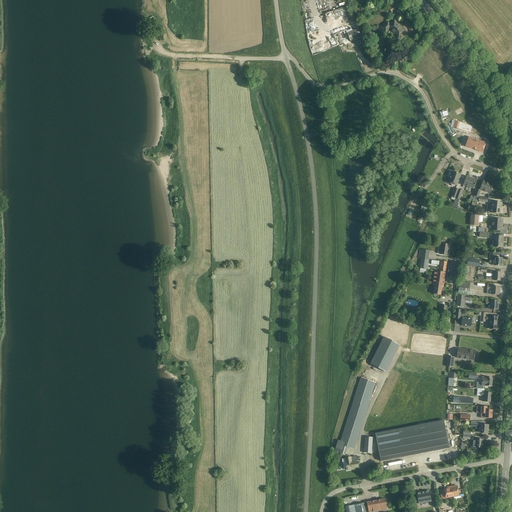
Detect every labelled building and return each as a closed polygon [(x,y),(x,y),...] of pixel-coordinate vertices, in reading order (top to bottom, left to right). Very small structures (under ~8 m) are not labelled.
[(398,6),(394,1),(387,7),(391,12),(398,6)] [(398,25),(394,20),(389,25),(387,22),(381,27),(385,32),(389,29),(397,37),(404,31),(403,31),(398,25)] [(351,41),(363,36),(360,28),(348,32),(351,41)] [(459,122),(452,120),(451,127),(457,128),(459,122)] [(486,143),(469,137),(466,146),(482,152),(486,143)] [(461,174),(452,171),(448,183),(457,186),(461,174)] [(477,180),(467,176),(463,185),(474,189),(477,180)] [(493,184),(483,181),(480,189),(490,193),(493,184)] [(452,207),(462,211),(462,210),(463,208),(457,206),(458,204),(459,200),(462,191),(459,190),(452,207)] [(420,210),(426,212),(431,200),(425,198),(420,210)] [(502,203),(492,202),(492,208),(493,208),(492,213),(501,214),(502,203)] [(479,215),(470,214),(470,225),(478,226),(479,215)] [(498,219),(493,219),(492,230),(501,231),(502,224),(503,224),(503,220),(498,219)] [(504,237),(494,236),(494,240),(495,240),(494,247),(503,248),(504,237)] [(450,245),(441,244),(440,254),(448,255),(450,245)] [(421,259),(429,260),(428,260),(429,251),(420,249),(419,258),(421,259)] [(500,253),(493,252),(492,257),(495,258),(494,265),(501,266),(502,258),(499,258),(500,253)] [(429,260),(421,259),(419,269),(427,270),(429,260)] [(479,260),(467,259),(466,265),(479,267),(479,260)] [(434,271),(433,282),(435,283),(435,284),(438,284),(444,284),(444,283),(445,273),(447,262),(446,262),(441,261),(440,272),(434,271)] [(501,273),(495,272),(494,277),(486,276),(486,279),(489,280),(494,280),(500,281),(501,273)] [(433,282),(432,286),(435,287),(434,294),(435,294),(434,295),(437,296),(437,295),(441,295),(442,288),(443,288),(444,284),(438,284),(435,284),(435,283),(433,282)] [(470,283),(459,282),(458,286),(458,287),(457,294),(468,296),(470,283)] [(492,287),(487,286),(487,294),(491,294),(499,295),(499,287),(492,286),(492,287)] [(458,295),(457,306),(463,307),(464,307),(464,302),(464,300),(467,301),(470,301),(471,297),(465,296),(463,296),(458,295)] [(491,301),(486,301),(486,304),(491,304),(490,309),(498,310),(498,302),(491,301)] [(462,318),(461,326),(467,326),(467,327),(470,328),(470,327),(471,327),(471,323),(472,323),(473,318),(468,317),(467,318),(462,318)] [(486,317),(486,320),(490,320),(490,329),(494,329),(494,330),(498,330),(498,325),(497,325),(497,317),(491,317),(486,317)] [(469,351),(458,349),(457,358),(474,360),(474,357),(475,356),(474,356),(475,351),(469,350),(469,351)] [(448,386),(454,386),(454,379),(456,379),(456,373),(449,372),(448,378),(449,378),(448,386)] [(477,383),(476,389),(478,389),(484,389),(485,386),(492,387),(492,384),(492,378),(482,377),(481,383),(477,383)] [(375,383),(361,378),(341,441),(338,440),(336,444),(336,452),(345,455),(347,447),(354,449),(375,383)] [(481,392),(481,396),(484,396),(484,402),(485,402),(490,402),(491,393),(486,392),(485,392),(481,392)] [(480,413),(481,413),(481,418),(492,418),(492,410),(487,410),(487,407),(481,406),(480,413)] [(444,420),(432,422),(438,450),(449,448),(444,420)] [(471,421),(471,426),(478,427),(477,432),(480,433),(488,433),(488,425),(485,425),(485,422),(472,421),(471,421)] [(426,452),(438,450),(432,422),(421,424),(426,452)] [(421,424),(409,426),(415,455),(426,452),(421,424)] [(409,426),(398,429),(404,457),(415,455),(409,426)] [(398,429),(387,431),(392,459),(404,457),(398,429)] [(375,433),(381,461),(392,459),(387,431),(375,433)] [(373,438),(365,437),(364,453),(372,453),(373,438)] [(476,439),(472,439),(471,449),(478,450),(478,447),(482,448),(483,440),(476,439)] [(345,459),(342,459),(344,469),(347,468),(347,470),(352,470),(352,468),(359,467),(358,461),(357,462),(357,456),(350,457),(350,455),(345,456),(345,459)] [(444,490),(440,490),(441,495),(442,498),(446,497),(446,498),(454,496),(459,495),(457,486),(444,488),(444,490)] [(429,491),(417,493),(418,504),(431,501),(429,491)] [(385,499),(367,503),(368,508),(368,511),(371,511),(387,509),(386,504),(385,499)] [(355,505),(345,507),(346,511),(365,511),(364,503),(355,505)]
